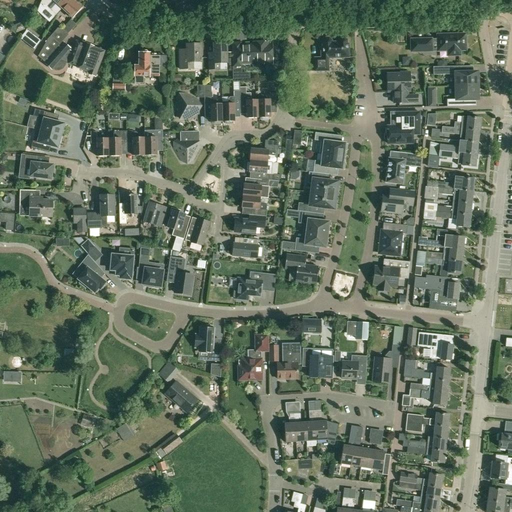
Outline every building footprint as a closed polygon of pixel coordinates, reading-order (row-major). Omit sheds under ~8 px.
[(41,0),(40,3),(55,17),(62,9),(69,0),(41,0)] [(72,18),(82,8),(73,0),(69,0),(62,9),(72,18)] [(71,19),(62,29),(68,34),(77,25),(71,19)] [(47,63),(46,64),(52,69),(60,59),(68,62),(68,63),(78,67),(78,68),(89,72),(88,74),(95,76),(104,51),(103,51),(102,48),(96,46),(94,48),(93,47),(93,46),(87,44),(87,45),(77,41),(73,50),(70,49),(70,48),(62,41),(68,34),(62,29),(59,26),(45,42),(39,57),(47,63)] [(20,38),(34,49),(41,40),(27,29),(20,38)] [(447,35),(437,35),(437,39),(438,50),(449,50),(449,56),(460,56),(460,51),(466,50),(466,49),(466,48),(466,45),(465,44),(465,34),(455,35),(455,36),(447,36),(447,35)] [(329,38),(325,38),(323,40),(323,47),(321,47),(321,58),(314,58),(314,71),(329,71),(328,58),(349,58),(349,44),(347,44),(347,40),(344,37),(341,37),(339,39),(339,42),(332,42),(332,40),(329,38)] [(431,39),(411,40),(411,52),(424,51),(424,47),(432,47),(431,39)] [(232,43),(233,65),(241,65),(241,64),(249,64),(249,62),(265,62),(265,63),(271,63),(271,62),(272,62),(272,58),(275,58),(275,49),(272,49),(272,44),(268,44),(268,42),(253,42),(253,45),(248,45),(248,46),(241,46),(241,43),(232,43)] [(219,63),(227,63),(226,43),(214,43),(214,57),(208,57),(209,70),(219,69),(219,63)] [(180,69),(190,69),(195,69),(195,62),(201,62),(201,44),(187,44),(187,55),(180,55),(180,69)] [(167,56),(159,56),(159,54),(149,54),(149,53),(148,53),(146,51),(142,51),(141,53),(139,53),(139,62),(135,62),(135,76),(135,83),(143,83),(143,77),(149,77),(149,76),(158,76),(159,65),(166,66),(167,56)] [(455,75),(455,87),(477,86),(477,73),(464,73),(464,66),(433,67),(433,75),(455,75)] [(400,74),(387,75),(388,92),(394,91),(394,94),(394,103),(408,103),(407,91),(410,91),(410,72),(400,72),(400,74)] [(113,91),(125,91),(125,81),(113,81),(113,91)] [(478,100),(477,86),(455,87),(456,100),(447,100),(447,107),(465,106),(465,100),(478,100)] [(247,118),(259,118),(258,100),(251,100),(251,93),(246,93),(246,87),(240,87),(240,91),(240,105),(246,105),(247,118)] [(436,107),(436,87),(428,88),(428,107),(436,107)] [(233,123),(233,121),(235,121),(234,109),(240,108),(240,105),(240,91),(233,91),(234,97),(230,97),(228,99),(228,104),(222,104),(223,122),(225,122),(225,123),(226,124),(232,124),(233,123)] [(276,92),(270,93),(270,95),(268,95),(267,95),(265,97),(263,95),(259,95),(258,95),(258,100),(259,118),(260,118),(261,119),(262,121),(268,120),(269,119),(269,117),(271,117),(270,105),(276,104),(276,92)] [(187,119),(198,112),(198,99),(187,93),(175,100),(175,113),(187,119)] [(221,122),(223,122),(222,104),(210,105),(211,122),(213,122),(213,123),(214,124),(219,124),(221,123),(221,122)] [(36,130),(61,136),(64,124),(53,121),(54,114),(35,109),(33,117),(39,118),(36,130)] [(401,126),(387,126),(388,144),(413,143),(412,134),(419,134),(419,112),(390,113),(390,114),(392,114),(392,113),(401,113),(401,126)] [(435,126),(436,114),(428,114),(427,125),(435,126)] [(481,118),(462,116),(462,122),(455,122),(454,127),(442,126),(442,127),(461,128),(480,130),(481,118)] [(459,140),(478,142),(480,130),(442,127),(441,127),(441,133),(459,134),(459,140)] [(46,145),(58,148),(61,136),(36,130),(31,148),(45,152),(46,145)] [(145,137),(145,155),(157,155),(157,142),(163,142),(163,130),(156,130),(156,137),(145,137)] [(114,131),(114,138),(109,138),(109,156),(121,156),(121,143),(127,143),(127,131),(114,131)] [(133,131),(127,131),(127,143),(133,143),(133,156),(145,155),(145,137),(138,137),(138,134),(136,132),(133,132),(133,131)] [(180,138),(173,149),(180,160),(194,160),(200,149),(193,137),(193,131),(180,132),(180,138)] [(109,138),(97,138),(97,132),(90,132),(91,144),(97,144),(97,156),(109,156),(109,138)] [(320,153),(343,157),(344,153),(346,153),(347,145),(345,145),(345,144),(331,142),(332,135),(315,133),(314,140),(321,141),(320,153)] [(264,150),(251,149),(250,160),(272,162),(275,163),(276,161),(277,158),(275,156),(276,149),(278,149),(279,141),(265,140),(264,150)] [(440,144),(439,151),(477,154),(478,142),(457,140),(457,146),(440,144)] [(429,150),(428,167),(438,168),(439,157),(439,151),(429,150)] [(477,154),(439,151),(439,157),(454,159),(454,158),(458,159),(457,165),(476,167),(477,154)] [(314,161),(313,173),(327,174),(327,168),(342,169),(342,168),(344,169),(345,161),(343,160),(343,157),(320,153),(320,154),(322,154),(321,162),(314,161)] [(399,160),(389,158),(386,183),(402,185),(404,166),(411,167),(412,154),(399,153),(399,160)] [(30,177),(51,179),(52,173),(54,173),(54,167),(53,166),(53,165),(38,163),(39,156),(25,154),(24,167),(31,168),(30,177)] [(261,179),(269,180),(273,181),(274,174),(271,174),(272,162),(250,160),(250,163),(247,163),(246,170),(249,171),(249,172),(261,173),(261,179)] [(313,184),(312,193),(335,196),(336,190),(338,189),(339,185),(337,183),(325,181),(327,174),(313,173),(309,172),(308,184),(313,184)] [(438,188),(473,191),(474,179),(460,177),(460,178),(455,177),(455,183),(448,182),(448,183),(439,182),(438,188)] [(268,187),(269,180),(261,179),(257,179),(256,185),(244,184),(244,186),(241,185),(240,193),(243,193),(243,196),(261,198),(261,197),(268,198),(269,187),(268,187)] [(453,201),(472,203),(473,191),(438,188),(437,193),(447,194),(447,195),(453,195),(453,201)] [(52,217),(52,210),(52,201),(43,200),(40,197),(36,197),(36,190),(20,190),(20,206),(30,206),(30,216),(52,217)] [(389,197),(383,196),(381,211),(401,214),(402,209),(406,209),(406,205),(412,206),(414,193),(390,190),(389,197)] [(305,205),(304,212),(315,213),(322,214),(322,213),(321,213),(322,209),(324,208),(334,209),(334,208),(336,207),(336,203),(335,201),(335,196),(312,193),(310,205),(305,205)] [(88,227),(103,227),(105,227),(107,225),(107,223),(113,222),(114,220),(114,215),(114,195),(101,196),(101,215),(96,215),(95,213),(88,214),(88,227)] [(143,206),(137,206),(136,195),(124,195),(125,210),(119,210),(120,224),(127,224),(126,214),(137,213),(142,213),(143,206)] [(261,198),(243,196),(242,208),(254,209),(254,215),(265,216),(266,216),(267,204),(260,204),(261,198)] [(437,204),(433,204),(433,199),(425,198),(425,203),(424,211),(470,215),(472,203),(453,201),(452,207),(445,206),(437,206),(437,204)] [(150,203),(146,217),(145,216),(143,225),(149,227),(151,223),(161,226),(165,212),(160,210),(161,207),(150,203)] [(170,210),(173,211),(168,227),(174,229),(172,235),(184,239),(188,226),(182,224),(185,214),(180,213),(180,210),(171,207),(170,210)] [(78,226),(78,232),(86,232),(85,209),(73,209),(73,220),(79,219),(80,226),(78,226)] [(304,224),(303,232),(327,235),(327,233),(329,232),(330,226),(328,224),(329,222),(314,220),(315,213),(304,212),(300,211),(298,223),(304,224)] [(436,218),(457,220),(456,226),(469,227),(470,215),(424,211),(423,219),(435,220),(436,218)] [(8,213),(8,222),(7,229),(14,230),(15,213),(8,213)] [(264,228),(265,216),(250,215),(250,220),(236,219),(234,232),(254,234),(255,227),(264,228)] [(203,246),(210,222),(198,218),(193,232),(188,230),(185,240),(190,241),(190,242),(203,246)] [(379,254),(394,255),(399,256),(400,243),(402,234),(407,234),(408,226),(392,224),(391,232),(382,231),(379,254)] [(327,237),(327,235),(303,232),(302,239),(296,239),(295,251),(310,253),(310,246),(325,248),(326,246),(327,244),(328,239),(327,237)] [(427,240),(426,246),(463,249),(464,237),(445,235),(444,241),(427,240)] [(257,258),(258,245),(258,239),(248,239),(248,244),(234,243),(232,256),(257,258)] [(95,248),(88,240),(81,246),(88,254),(95,248)] [(426,252),(425,258),(462,261),(463,249),(444,247),(444,254),(426,252)] [(152,287),(160,288),(162,271),(152,270),(153,264),(147,263),(149,250),(141,249),(139,268),(145,269),(143,284),(152,285),(152,287)] [(119,254),(112,253),(111,270),(117,271),(116,275),(120,276),(120,279),(131,280),(133,257),(119,256),(119,254)] [(98,267),(88,255),(79,266),(85,271),(78,279),(80,281),(79,283),(86,288),(87,287),(95,293),(98,288),(100,290),(106,283),(94,273),(98,267)] [(316,284),(318,267),(305,265),(306,258),(286,255),(285,268),(297,270),(295,281),(304,282),(303,284),(310,285),(310,283),(316,284)] [(170,257),(168,273),(177,275),(174,293),(190,295),(193,275),(186,274),(184,272),(186,260),(170,257)] [(447,272),(460,274),(462,261),(425,258),(424,264),(448,266),(447,272)] [(393,269),(375,267),(373,284),(379,285),(378,291),(388,292),(389,286),(397,287),(398,278),(408,279),(410,262),(384,259),(384,260),(394,261),(393,269)] [(261,279),(261,281),(238,279),(237,289),(235,289),(234,297),(236,297),(236,299),(248,301),(248,296),(260,297),(261,287),(268,288),(269,275),(262,274),(262,276),(261,276),(261,279)] [(439,297),(458,299),(459,284),(449,283),(449,278),(426,275),(426,279),(415,278),(414,288),(440,291),(439,297)] [(303,320),(302,332),(320,332),(321,320),(303,320)] [(348,321),(347,332),(356,333),(356,322),(348,321)] [(356,333),(356,339),(368,339),(369,324),(356,322),(356,333)] [(212,327),(204,326),(204,328),(200,328),(200,335),(196,335),(195,348),(199,348),(199,352),(209,352),(208,360),(219,361),(220,345),(213,345),(214,329),(212,329),(212,327)] [(416,328),(409,328),(408,343),(415,343),(416,328)] [(451,360),(453,345),(442,344),(443,335),(419,332),(417,346),(431,347),(430,358),(451,360)] [(255,335),(255,351),(261,351),(268,351),(268,335),(255,335)] [(283,355),(283,364),(277,364),(278,379),(298,379),(297,364),(300,364),(300,344),(290,344),(291,355),(283,355)] [(391,357),(391,358),(399,358),(400,346),(392,345),(391,357)] [(310,377),(332,378),(333,351),(320,350),(320,356),(311,356),(311,349),(303,349),(302,366),(310,366),(310,377)] [(252,379),(262,379),(261,359),(261,351),(255,351),(249,351),(250,359),(242,360),(242,367),(243,367),(243,379),(252,379)] [(341,378),(357,379),(357,374),(366,374),(367,356),(352,355),(351,362),(342,361),(341,378)] [(391,359),(375,358),(373,381),(389,383),(391,359)] [(405,359),(403,377),(412,378),(413,369),(415,369),(416,360),(405,359)] [(221,365),(212,365),(211,375),(220,378),(221,365)] [(413,369),(412,378),(430,379),(435,380),(449,381),(450,369),(437,367),(436,374),(424,373),(425,370),(415,369),(413,369)] [(411,383),(410,390),(434,392),(447,393),(449,381),(435,380),(430,379),(429,385),(411,383)] [(187,412),(197,401),(176,382),(166,393),(187,412)] [(410,390),(409,398),(412,398),(422,399),(422,398),(433,399),(433,404),(446,405),(447,393),(434,392),(410,390)] [(403,397),(402,406),(412,406),(412,398),(409,398),(403,397)] [(307,441),(317,440),(315,411),(309,411),(310,422),(305,422),(307,441)] [(317,440),(327,440),(327,438),(336,437),(339,424),(326,423),(326,421),(321,421),(321,411),(315,411),(317,440)] [(284,424),(286,442),(296,441),(294,412),(289,412),(289,423),(284,424)] [(296,441),(307,441),(305,422),(301,422),(300,412),(294,412),(296,441)] [(435,419),(430,419),(423,418),(424,416),(407,414),(406,423),(448,427),(449,414),(436,413),(435,419)] [(91,428),(94,417),(84,414),(81,425),(91,428)] [(135,434),(128,422),(117,429),(124,441),(135,434)] [(136,432),(142,429),(140,423),(134,426),(136,432)] [(422,433),(423,424),(406,423),(405,431),(422,433)] [(340,463),(351,465),(357,426),(351,426),(348,446),(343,445),(340,463)] [(351,465),(361,467),(364,448),(359,448),(363,427),(357,426),(351,465)] [(447,439),(448,427),(434,426),(433,437),(447,439)] [(370,438),(369,443),(375,444),(376,439),(377,430),(370,429),(369,438),(370,438)] [(499,434),(498,441),(501,441),(500,449),(511,449),(511,434),(502,434),(499,434)] [(162,446),(154,451),(160,458),(167,452),(180,441),(175,435),(162,446)] [(407,447),(432,449),(445,451),(447,439),(433,437),(428,437),(427,443),(408,441),(407,447)] [(426,455),(431,455),(431,461),(444,463),(445,451),(432,449),(407,447),(407,453),(426,455)] [(361,467),(371,468),(374,450),(364,448),(361,467)] [(382,470),(385,452),(374,450),(371,468),(382,470)] [(489,476),(491,477),(504,479),(504,484),(511,485),(511,457),(507,457),(507,463),(492,462),(491,469),(490,469),(489,470),(488,475),(489,476)] [(160,464),(164,472),(172,469),(168,460),(160,464)] [(428,480),(423,479),(417,478),(417,475),(401,472),(399,481),(441,488),(443,475),(429,473),(428,480)] [(399,487),(422,491),(421,497),(439,499),(441,488),(399,481),(400,481),(399,487)] [(489,488),(488,500),(511,503),(511,497),(505,497),(506,490),(489,488)] [(370,491),(369,498),(379,500),(380,493),(370,491)] [(300,504),(303,494),(294,492),(291,501),(295,502),(300,504)] [(437,511),(439,499),(421,497),(420,503),(397,499),(396,505),(412,508),(419,509),(424,509),(437,511)] [(348,509),(347,511),(357,511),(358,510),(353,510),(355,499),(349,498),(348,503),(348,509)] [(358,510),(357,511),(368,511),(369,501),(369,500),(364,500),(362,511),(358,510)] [(511,509),(511,503),(488,500),(486,511),(509,511),(510,509),(511,509)]
